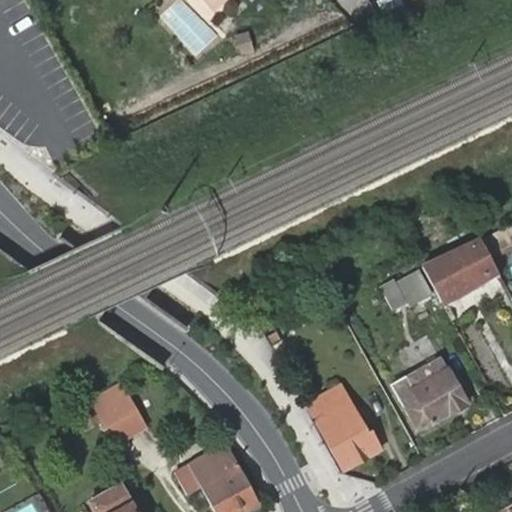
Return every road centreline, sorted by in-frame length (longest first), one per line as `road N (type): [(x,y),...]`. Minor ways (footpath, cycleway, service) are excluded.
road 1 (secondary): [(17,227),(219,386),(266,446),(301,511)]
road 2 (residential): [(511,431),(376,511)]
